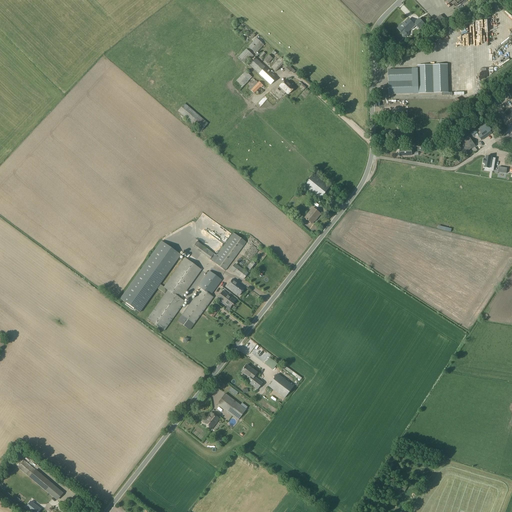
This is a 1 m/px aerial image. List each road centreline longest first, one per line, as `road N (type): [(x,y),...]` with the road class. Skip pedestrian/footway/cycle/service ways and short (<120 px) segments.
road 1 (unclassified): [(107,511),(361,184),(371,156),(372,38),(401,0)]
road 2 (unknown): [(371,156),(452,169),(511,136)]
